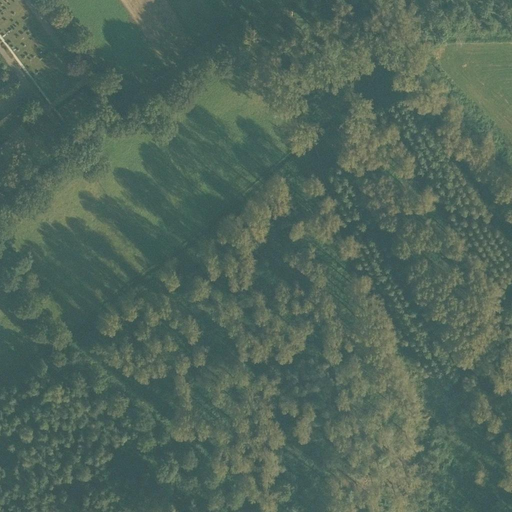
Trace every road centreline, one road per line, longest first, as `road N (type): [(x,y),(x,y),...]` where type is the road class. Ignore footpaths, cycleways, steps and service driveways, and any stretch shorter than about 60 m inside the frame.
road 1 (track): [(0,256),(68,357),(248,511)]
road 2 (unclassified): [(0,194),(204,50),(292,0)]
